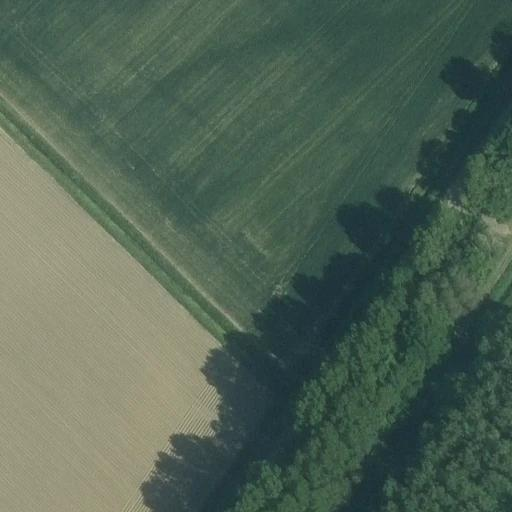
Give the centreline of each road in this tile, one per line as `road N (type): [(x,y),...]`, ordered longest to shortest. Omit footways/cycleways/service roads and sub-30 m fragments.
road 1 (unclassified): [(236,511),(511,101)]
road 2 (track): [(344,511),(511,262)]
